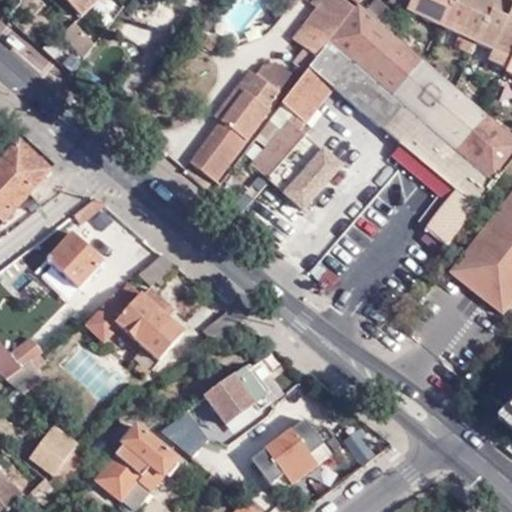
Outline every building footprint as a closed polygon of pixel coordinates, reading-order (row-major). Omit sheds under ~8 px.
[(62,0),(80,20),(103,0),(62,0)] [(306,73),(354,9),(343,0),(322,0),(317,8),(293,40),(302,48),(292,61),(306,73)] [(393,0),(392,3),(408,11),(412,0),(393,0)] [(442,26),(453,0),(412,0),(408,11),(442,26)] [(453,0),(442,26),(441,29),(457,37),(475,45),(476,45),(497,0),(453,0)] [(508,71),(511,61),(511,1),(508,0),(497,0),(476,45),(494,53),(490,62),(508,71)] [(354,9),(306,73),(336,88),(456,187),(477,203),(511,158),(511,135),(426,61),(359,3),(354,9)] [(82,55),(95,43),(77,25),(65,37),(82,55)] [(452,48),(470,56),(475,45),(457,37),(452,48)] [(257,75),(259,77),(281,95),(286,89),(282,85),(291,74),(277,64),(265,65),(257,75)] [(259,77),(257,75),(253,71),(239,90),(245,95),(259,77)] [(336,88),(306,73),(282,104),(271,119),(282,128),(252,165),(269,181),(273,176),(302,200),(316,185),(325,176),(331,181),(342,168),(300,132),(336,88)] [(193,163),(221,186),(234,167),(229,162),(281,95),(259,77),(245,95),(239,90),(230,101),(237,106),(225,123),(193,163)] [(218,117),(225,123),(237,106),(230,101),(218,117)] [(271,119),(282,104),(270,119),(271,119)] [(53,171),(22,144),(0,167),(0,217),(7,224),(53,171)] [(326,188),(331,181),(325,176),(316,185),(320,189),(326,188)] [(425,225),(447,242),(477,203),(456,187),(425,225)] [(82,225),(105,207),(96,199),(74,216),(82,225)] [(511,208),(505,204),(451,273),(503,313),(511,301),(511,208)] [(78,291),(104,264),(74,235),(47,262),(78,291)] [(176,266),(163,255),(145,275),(156,285),(158,287),(176,266)] [(156,285),(145,275),(140,282),(150,291),(156,285)] [(185,335),(167,320),(140,298),(127,287),(114,303),(111,300),(86,329),(103,344),(117,328),(159,364),(185,335)] [(140,298),(167,320),(173,313),(147,291),(140,298)] [(216,344),(240,327),(226,315),(205,331),(216,344)] [(16,376),(38,357),(43,353),(30,337),(9,354),(0,344),(0,378),(5,383),(13,375),(16,376)] [(44,365),(38,357),(16,376),(13,375),(5,383),(23,396),(43,379),(37,372),(44,365)] [(271,396),(250,369),(199,405),(229,447),(238,441),(236,439),(265,419),(261,414),(271,406),(267,401),(271,396)] [(36,417),(40,412),(33,407),(29,413),(36,417)] [(207,437),(187,413),(159,435),(199,466),(205,458),(192,448),(207,437)] [(306,414),(251,458),(280,494),(335,450),(306,414)] [(84,441),(57,422),(33,454),(42,461),(40,463),(56,474),(77,447),(84,441)] [(139,482),(151,494),(177,461),(133,426),(120,445),(121,447),(95,483),(121,504),(139,482)] [(77,447),(56,474),(52,478),(62,486),(86,455),(77,447)] [(0,498),(9,507),(25,492),(0,467),(0,498)] [(224,497),(229,490),(213,477),(208,484),(224,497)] [(132,511),(136,511),(151,494),(139,482),(121,504),(132,511)] [(245,503),(256,511),(279,511),(285,506),(259,486),(245,503)] [(256,511),(245,503),(244,501),(235,511),(256,511)]
